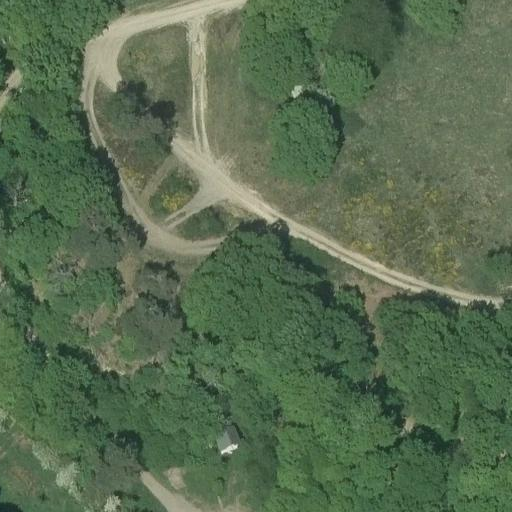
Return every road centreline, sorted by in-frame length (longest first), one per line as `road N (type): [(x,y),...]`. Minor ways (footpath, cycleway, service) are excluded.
road 1 (track): [(511,327),(421,313),(254,223),(119,102),(102,77),(101,40)]
road 2 (track): [(286,241),(186,273),(155,257),(132,232),(84,132),(87,44)]
road 3 (track): [(165,511),(27,346),(0,287)]
road 4 (track): [(0,110),(47,62),(239,0)]
